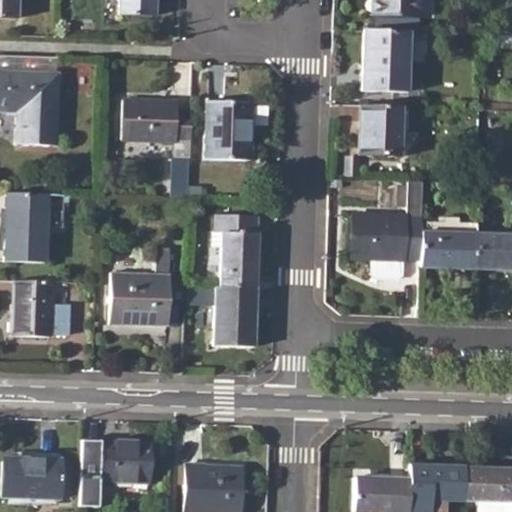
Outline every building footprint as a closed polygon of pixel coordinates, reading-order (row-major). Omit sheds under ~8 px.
[(0,0),(0,17),(14,17),(14,0),(0,0)] [(118,0),(118,14),(154,15),(154,0),(118,0)] [(371,0),(371,15),(419,15),(419,0),(371,0)] [(408,31),(363,29),(362,89),(406,91),(408,31)] [(0,71),(0,110),(16,111),(15,144),(54,146),(56,73),(0,71)] [(122,140),(189,142),(190,110),(175,110),(175,100),(123,98),(122,140)] [(205,101),(203,159),(244,160),(246,124),(250,124),(251,103),(205,101)] [(360,104),(358,156),(398,157),(400,105),(360,104)] [(172,158),(171,175),(184,176),(184,158),(172,158)] [(349,259),(368,259),(403,259),(420,260),(421,232),(422,180),(407,180),(406,216),(351,214),(349,259)] [(6,208),(4,261),(43,263),(44,228),(44,216),(61,216),(62,195),(7,193),(6,208)] [(221,233),(221,287),(254,289),(256,217),(216,215),(215,233),(221,233)] [(420,260),(420,266),(475,269),(475,233),(421,232),(420,260)] [(511,234),(475,233),(475,269),(511,270),(511,234)] [(110,274),(109,324),(166,325),(168,248),(155,248),(154,275),(110,274)] [(49,282),(12,281),(10,336),(68,338),(69,306),(48,305),(49,295),(49,282)] [(55,282),(55,302),(69,302),(69,283),(55,282)] [(221,287),(214,288),(213,346),(253,347),(254,289),(221,287)] [(97,501),(98,481),(148,482),(148,442),(100,441),(99,446),(79,446),(78,501),(97,501)] [(2,462),(0,498),(58,500),(59,458),(36,457),(36,462),(2,462)] [(184,465),(181,511),(240,511),(242,467),(184,465)] [(408,478),(407,511),(428,511),(429,500),(462,501),(463,468),(408,466),(408,478)] [(511,511),(511,469),(463,468),(462,501),(496,502),(495,511),(511,511)] [(352,494),(351,511),(407,511),(408,478),(352,476),(352,494)]
